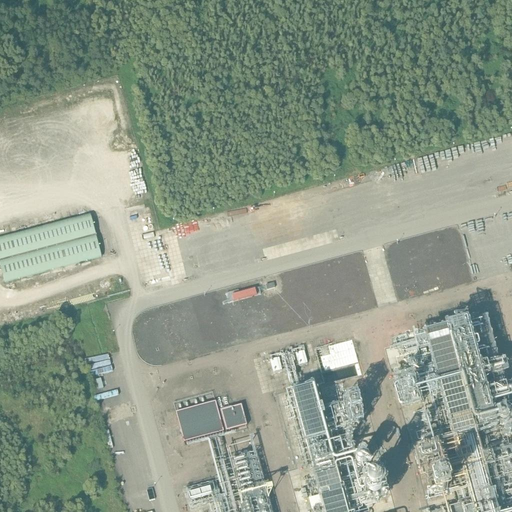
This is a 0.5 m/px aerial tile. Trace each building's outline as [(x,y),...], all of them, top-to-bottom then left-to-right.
[(0,265),(5,283),(101,257),(90,215),(0,238),(0,265)] [(264,277),(266,283),(275,280),(273,274),(264,277)] [(230,296),(256,288),(254,279),(228,287),(230,296)] [(254,289),(231,296),(233,302),(256,296),(254,289)] [(422,324),(433,367),(453,362),(444,328),(451,326),(449,317),(441,318),(442,320),(422,324)] [(470,332),(485,399),(510,393),(494,326),(470,332)] [(353,340),(318,349),(325,376),(347,371),(350,382),(370,377),(364,356),(357,357),(353,340)] [(301,360),(310,357),(305,345),(296,348),(301,360)] [(273,353),(274,366),(283,365),(282,353),(273,353)] [(184,443),(224,432),(216,402),(176,413),(184,443)] [(356,404),(333,410),(340,436),(363,430),(356,404)] [(227,432),(247,426),(242,405),(221,411),(227,432)] [(333,464),(312,469),(315,484),(336,479),(333,464)] [(209,480),(188,486),(191,494),(211,487),(209,480)]
